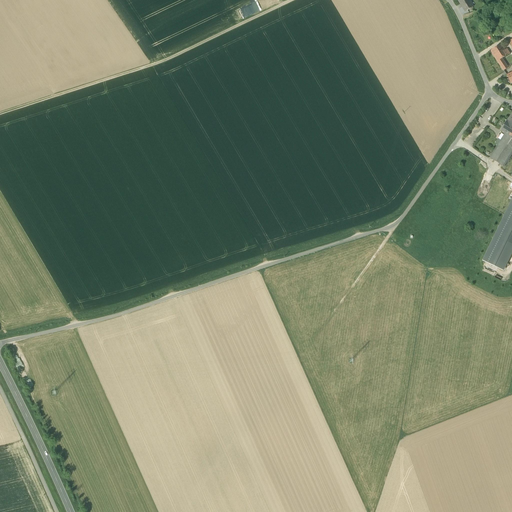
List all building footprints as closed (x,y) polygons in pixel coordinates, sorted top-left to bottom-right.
[(457,0),(465,12),(473,7),(469,0),(457,0)] [(507,24),(511,18),(511,11),(503,21),(507,24)] [(508,68),(502,59),(510,54),(507,49),(505,50),(501,44),(490,51),(498,62),(504,71),(508,68)] [(506,133),(509,135),(511,131),(511,123),(508,121),(501,130),(506,133)] [(511,153),(511,137),(509,135),(506,133),(490,158),(504,167),(511,153)] [(511,250),(511,202),(484,261),(503,270),(511,250)]
